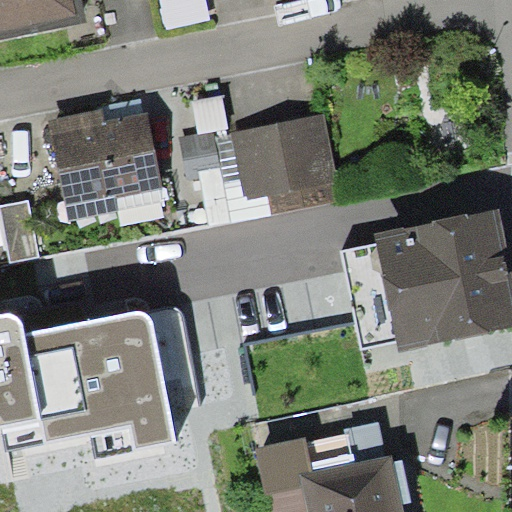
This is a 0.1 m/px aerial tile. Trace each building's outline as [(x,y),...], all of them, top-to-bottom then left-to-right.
[(0,0),(0,39),(87,22),(82,0),(0,0)] [(205,0),(160,0),(166,28),(210,19),(205,0)] [(223,95),(192,101),(198,133),(213,130),(229,128),(223,95)] [(144,113),(141,98),(101,106),(101,109),(104,122),(144,113)] [(75,114),(49,120),(69,219),(118,209),(116,197),(159,189),(162,188),(147,113),(144,113),(104,122),(101,109),(75,114)] [(324,114),(231,133),(244,195),(246,194),(247,199),(269,195),(273,214),(335,200),(331,182),(338,181),(324,114)] [(198,133),(179,137),(188,181),(200,178),(199,171),(221,167),(215,137),(213,130),(198,133)] [(244,195),(231,133),(215,137),(221,167),(232,222),(273,214),(269,195),(247,199),(246,194),(244,195)] [(199,171),(200,178),(209,226),(232,222),(221,167),(199,171)] [(164,216),(159,189),(116,197),(118,209),(121,226),(164,216)] [(29,200),(0,205),(11,261),(40,256),(29,200)] [(511,328),(511,277),(498,209),(374,234),(399,351),(511,328)] [(8,312),(0,313),(0,427),(2,427),(42,419),(46,443),(91,435),(130,428),(134,451),(176,440),(154,326),(153,321),(150,315),(146,312),(141,310),(137,310),(25,333),(24,327),(23,323),(19,319),(15,314),(12,312),(8,312)] [(42,419),(2,427),(7,451),(46,443),(42,419)] [(345,429),(346,434),(352,462),(387,455),(379,421),(345,429)] [(130,428),(91,435),(96,458),(134,451),(130,428)] [(346,434),(306,442),(312,470),(352,462),(346,434)] [(393,462),(392,454),(387,455),(352,462),(312,470),(306,442),(305,437),(256,447),(269,511),(404,511),(402,504),(393,462)] [(403,459),(393,462),(402,504),(412,502),(403,459)]
